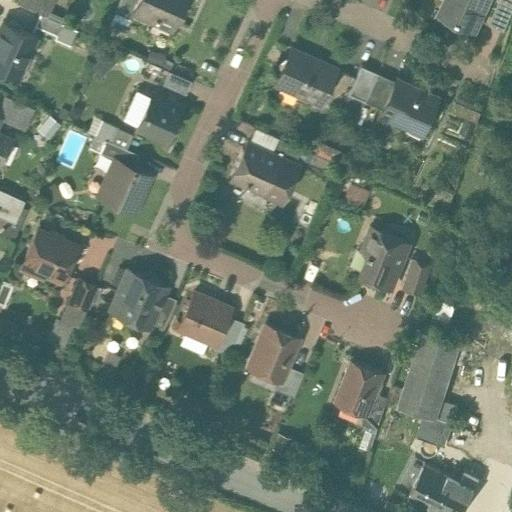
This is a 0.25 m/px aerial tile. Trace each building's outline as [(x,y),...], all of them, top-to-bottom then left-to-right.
[(50,2),(46,0),(17,0),(17,2),(39,12),(44,14),(50,2)] [(136,0),(119,0),(114,11),(129,17),(132,11),(131,11),(136,0)] [(136,0),(131,11),(132,11),(155,21),(158,14),(172,21),(181,0),(136,0)] [(447,0),(441,14),(475,29),(487,0),(447,0)] [(44,14),(39,12),(34,24),(56,34),(61,22),(44,14)] [(36,34),(2,19),(0,24),(0,64),(19,73),(36,34)] [(336,68),(295,49),(279,84),(320,103),(336,68)] [(377,71),(360,64),(347,92),(364,100),(377,71)] [(190,80),(168,70),(162,83),(185,93),(190,80)] [(394,79),(377,71),(364,100),(381,108),(394,79)] [(439,95),(396,76),(394,79),(381,108),(379,113),(405,125),(408,117),(425,125),(439,95)] [(180,104),(151,91),(135,126),(164,139),(180,104)] [(33,107),(4,94),(0,103),(0,114),(0,115),(24,127),(33,107)] [(0,114),(0,159),(9,139),(0,134),(0,115),(0,114)] [(118,126),(101,119),(95,133),(105,138),(111,141),(118,126)] [(132,133),(118,126),(111,141),(126,148),(132,133)] [(301,147),(277,136),(270,151),(294,162),(301,147)] [(111,141),(105,138),(99,151),(114,158),(114,157),(133,165),(138,153),(126,148),(111,141)] [(270,151),(246,140),(230,177),(263,192),(263,191),(281,200),(290,179),(298,163),(270,151)] [(344,153),(320,143),(310,166),(334,176),(344,153)] [(133,165),(114,157),(114,158),(98,194),(132,209),(149,172),(133,165)] [(350,183),(342,202),(361,210),(369,191),(350,183)] [(24,199),(0,187),(0,215),(13,221),(24,199)] [(360,280),(393,294),(415,240),(364,219),(353,244),(372,251),(360,280)] [(76,243),(37,226),(23,259),(52,272),(55,279),(59,281),(66,278),(68,273),(66,267),(76,243)] [(421,294),(431,264),(412,258),(402,288),(421,294)] [(151,276),(149,278),(126,268),(111,302),(128,310),(125,315),(149,325),(151,322),(163,292),(167,285),(162,283),(162,280),(161,278),(159,276),(156,275),(154,275),(151,276)] [(78,277),(68,300),(85,307),(95,284),(78,277)] [(230,307),(192,291),(177,326),(213,341),(214,342),(226,314),(230,307)] [(175,298),(163,292),(151,322),(163,327),(175,298)] [(243,321),(226,314),(214,342),(213,341),(211,346),(229,354),(243,321)] [(297,336),(264,322),(247,363),(279,377),(280,377),(286,364),(297,336)] [(460,340),(422,328),(398,405),(424,413),(436,417),(436,416),(441,400),(460,340)] [(383,371),(352,359),(336,400),(365,412),(366,412),(375,391),(383,371)] [(302,371),(286,364),(280,377),(279,377),(275,388),(292,395),(302,371)] [(387,396),(375,391),(366,412),(365,412),(361,423),(376,428),(387,396)] [(457,405),(441,400),(436,416),(452,421),(457,405)] [(452,421),(436,416),(436,417),(424,413),(416,436),(445,445),(452,421)] [(459,478),(425,461),(408,494),(443,511),(460,511),(479,476),(464,468),(459,478)]
